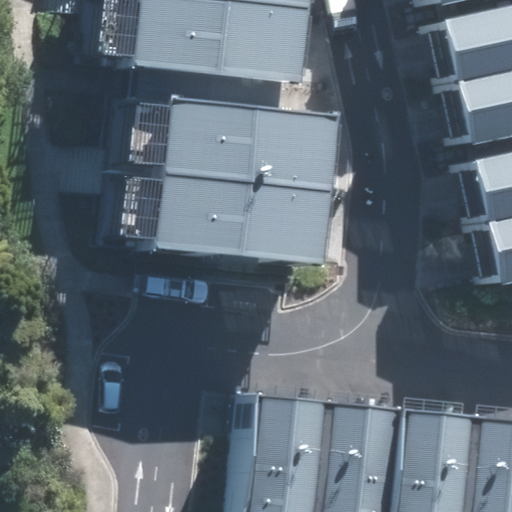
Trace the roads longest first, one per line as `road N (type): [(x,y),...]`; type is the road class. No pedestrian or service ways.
road 1 (residential): [(137,511),(133,391),(145,375),(358,329),(372,308),(378,242),(331,0)]
road 2 (unknown): [(358,329),(511,341)]
